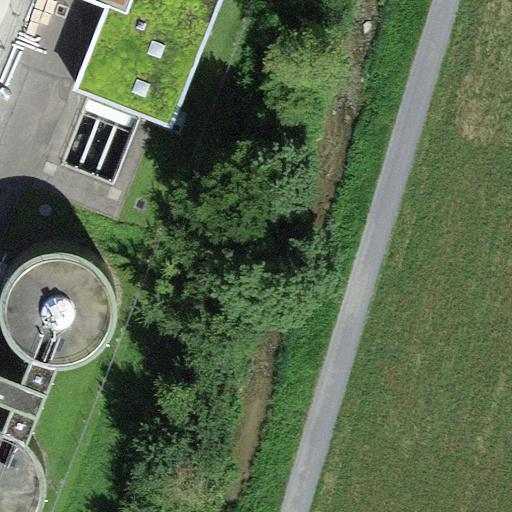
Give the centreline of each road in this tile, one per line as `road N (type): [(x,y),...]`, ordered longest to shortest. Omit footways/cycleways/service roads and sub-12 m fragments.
road 1 (track): [(444,0),(295,511)]
road 2 (unknown): [(0,123),(43,0)]
